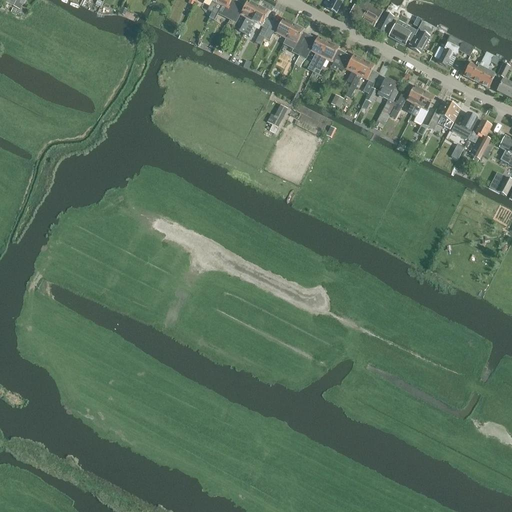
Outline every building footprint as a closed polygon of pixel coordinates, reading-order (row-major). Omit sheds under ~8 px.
[(6,0),(5,3),(11,6),(20,10),(24,0),(6,0)] [(209,19),(218,0),(205,0),(203,4),(209,7),(207,11),(211,13),(209,19)] [(225,17),(230,20),(238,4),(232,0),(231,0),(218,0),(209,19),(214,21),(221,7),(229,10),(225,17)] [(327,10),(336,14),(343,0),(327,0),(327,2),(330,4),(327,10)] [(239,32),(244,34),(258,7),(247,2),(245,7),(238,4),(230,20),(235,22),(238,15),(246,19),(239,32)] [(349,15),(373,29),(382,13),(363,2),(359,8),(354,6),(349,15)] [(259,36),(264,39),(273,22),(266,18),(268,13),(258,7),(244,34),(248,37),(255,24),(263,28),(259,36)] [(375,31),(384,36),(392,21),(396,12),(388,8),(383,16),(375,31)] [(273,33),(286,40),(293,25),(283,20),(280,25),(273,22),(264,39),(269,41),(273,33)] [(397,23),(389,38),(405,47),(408,41),(410,42),(415,32),(397,23)] [(293,25),(286,40),(296,45),(304,31),(293,25)] [(432,32),(422,27),(416,37),(414,36),(409,46),(411,47),(413,48),(412,51),(420,55),(430,38),(430,37),(432,32)] [(447,45),(444,51),(439,48),(434,58),(439,61),(437,64),(446,68),(453,56),(455,57),(458,52),(470,57),(474,48),(458,41),(450,37),(446,44),(447,45)] [(313,74),(328,43),(318,38),(316,41),(309,38),(295,66),(300,68),(303,63),(305,61),(310,52),(316,55),(308,71),(313,74)] [(318,76),(326,61),(334,64),(331,70),(336,73),(337,70),(345,55),(338,51),(339,49),(328,43),(313,74),(318,76)] [(463,77),(480,85),(484,77),(483,77),(486,72),(485,72),(488,67),(493,57),(486,53),(478,69),(470,64),(463,77)] [(353,56),(352,58),(345,55),(337,70),(343,72),(344,70),(352,74),(345,86),(349,89),(363,61),(353,56)] [(490,63),(496,65),(499,60),(493,57),(490,63)] [(374,67),(363,61),(349,89),(345,97),(350,99),(361,78),(367,81),(374,67)] [(498,77),(504,80),(509,68),(503,65),(498,77)] [(484,77),(480,85),(489,89),(495,77),(489,74),(492,69),(488,67),(485,72),(486,72),(483,77),(484,77)] [(375,126),(382,130),(389,116),(395,104),(393,103),(398,93),(394,91),(397,85),(386,80),(377,96),(387,101),(386,104),(387,104),(383,113),(382,113),(375,126)] [(497,93),(508,99),(511,90),(511,85),(503,81),(497,93)] [(363,92),(368,95),(373,84),(369,82),(363,92)] [(407,114),(412,116),(424,93),(414,87),(406,102),(412,105),(410,109),(407,114)] [(365,101),(371,104),(377,92),(371,89),(365,101)] [(423,137),(426,130),(427,128),(435,112),(429,108),(434,98),(424,93),(412,116),(415,118),(413,121),(421,126),(417,134),(423,137)] [(335,95),(330,104),(338,108),(341,102),(343,99),(335,95)] [(396,103),(393,108),(400,111),(406,98),(402,96),(400,95),(396,103)] [(444,127),(450,130),(453,124),(456,119),(460,112),(456,110),(456,109),(447,105),(445,104),(442,110),(444,111),(442,115),(435,112),(427,128),(426,130),(431,133),(432,131),(434,132),(441,118),(447,122),(444,127)] [(287,109),(281,106),(274,117),(271,115),(267,123),(272,126),(269,132),(275,135),(277,130),(275,129),(276,128),(287,109)] [(356,118),(361,121),(368,108),(362,106),(356,118)] [(466,114),(459,128),(466,132),(470,133),(477,120),(466,114)] [(485,140),(491,127),(481,122),(475,134),(473,133),(472,134),(468,142),(474,145),(479,136),(485,140)] [(330,128),(326,137),(331,139),(335,130),(330,128)] [(511,140),(505,137),(499,149),(505,152),(500,161),(508,165),(511,167),(511,140)] [(473,160),(478,162),(481,156),(488,143),(484,141),(482,142),(473,160)] [(488,143),(481,156),(487,159),(489,156),(489,155),(494,146),(488,143)] [(458,145),(451,157),(458,161),(464,149),(458,145)] [(491,189),(499,194),(506,197),(511,185),(511,181),(505,178),(502,185),(495,182),(491,189)]
